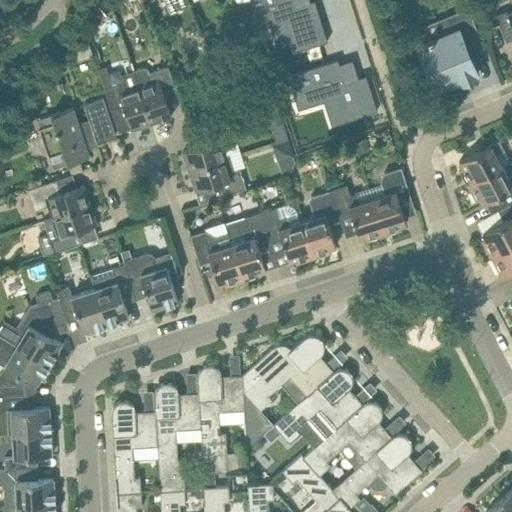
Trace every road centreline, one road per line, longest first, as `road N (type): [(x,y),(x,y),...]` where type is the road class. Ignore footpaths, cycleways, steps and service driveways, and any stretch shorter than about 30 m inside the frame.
road 1 (residential): [(90,511),(86,381),(103,366),(209,331)]
road 2 (residential): [(209,331),(155,160),(110,174)]
road 3 (residential): [(475,463),(326,293)]
road 4 (residential): [(445,253),(418,160),(422,148),(429,136),(511,102)]
road 5 (residential): [(511,395),(445,253)]
road 6 (residential): [(326,293),(445,253)]
road 7 (residential): [(209,331),(326,293)]
